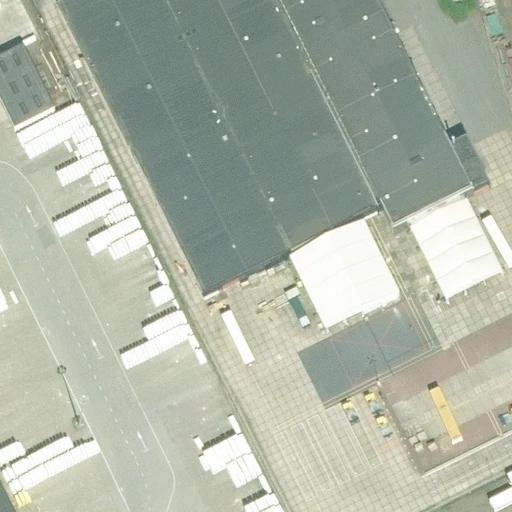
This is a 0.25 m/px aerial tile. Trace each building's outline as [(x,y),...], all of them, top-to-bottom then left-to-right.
[(467,145),(451,153),(374,0),(83,0),(59,12),(203,303),(382,214),(394,239),(473,199),(490,191),(467,145)] [(0,65),(0,104),(15,135),(54,115),(24,53),(0,65)] [(190,329),(178,333),(92,109),(50,125),(63,160),(8,181),(34,248),(38,246),(87,374),(105,367),(117,398),(204,365),(190,329)] [(0,438),(9,435),(3,415),(0,416),(0,438)] [(64,511),(62,504),(83,495),(69,458),(13,479),(26,511),(64,511)] [(9,511),(0,493),(0,511),(9,511)]
